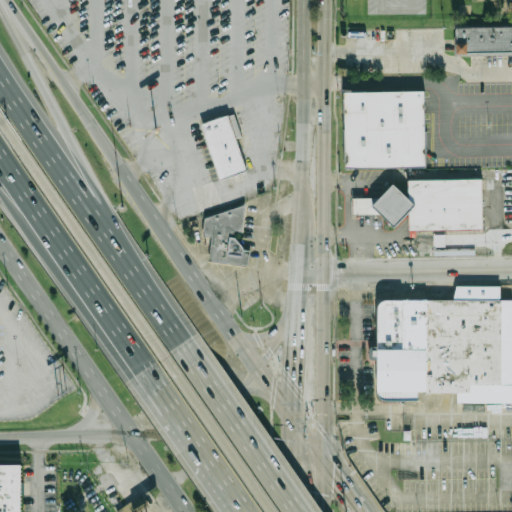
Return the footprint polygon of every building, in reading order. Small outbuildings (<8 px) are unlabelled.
[(459,34),(511,33),(511,59),(460,60),(459,34)] [(347,99),(427,97),(429,173),(348,175),(347,99)] [(203,120),(230,110),(251,165),(223,175),(203,120)] [(411,221),(410,204),(410,188),(485,186),(487,235),(411,237),(411,221)] [(411,221),(398,235),(385,222),(354,223),(353,205),(382,204),(396,190),(410,204),(411,221)] [(250,260),(213,258),(215,232),(206,231),(208,214),(247,201),(245,227),(239,226),(238,233),(240,233),(251,245),(254,246),(253,255),(253,261),(250,260)] [(511,403),(378,401),(381,297),(455,299),(455,286),(504,287),(503,300),(511,300),(511,403)] [(0,511),(0,464),(18,464),(18,511),(0,511)] [(147,505),(141,496),(116,511),(136,511),(147,505)]
